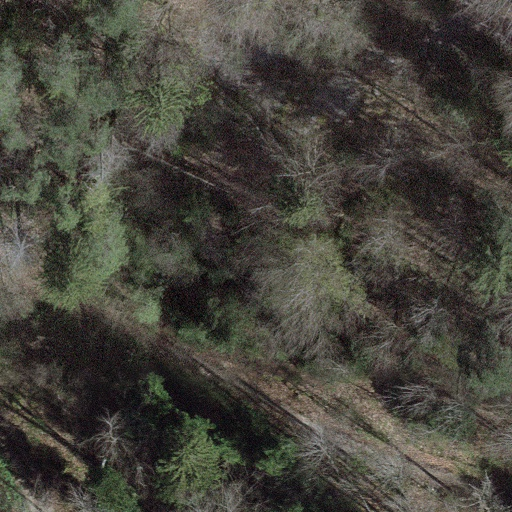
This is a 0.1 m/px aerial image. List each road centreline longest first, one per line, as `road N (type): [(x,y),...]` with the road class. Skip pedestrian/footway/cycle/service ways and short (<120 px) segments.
road 1 (track): [(0,283),(97,307),(370,462),(495,511)]
road 2 (track): [(45,511),(45,473),(0,403)]
